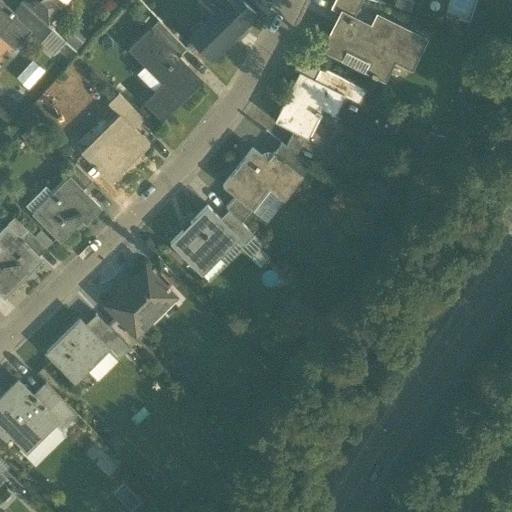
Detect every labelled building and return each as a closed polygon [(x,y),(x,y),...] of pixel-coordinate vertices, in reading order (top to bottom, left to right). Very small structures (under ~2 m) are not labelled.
[(1,0),(0,0),(0,31),(2,30),(17,44),(29,30),(30,29),(15,15),(16,13),(14,11),(1,0)] [(23,0),(22,2),(44,22),(63,1),(61,0),(23,0)] [(224,0),(223,2),(190,34),(210,55),(254,11),(243,0),(224,0)] [(341,11),(353,17),(361,0),(334,0),(331,7),(341,12),(341,11)] [(413,0),(394,0),(392,5),(410,11),(413,0)] [(52,29),(44,22),(22,2),(14,11),(16,13),(15,15),(30,29),(29,30),(41,41),(52,29)] [(375,74),(383,78),(393,58),(410,67),(425,39),(377,15),(371,26),(353,17),(341,11),(341,12),(349,17),(343,27),(335,23),(323,48),(341,57),(345,49),(369,61),(365,69),(371,72),(370,74),(374,76),(375,74)] [(349,17),(341,12),(335,23),(343,27),(349,17)] [(150,28),(177,56),(185,47),(158,19),(150,28)] [(145,101),(161,117),(200,79),(177,56),(150,28),(129,48),(145,63),(164,83),(155,91),(145,101)] [(345,49),(341,57),(340,60),(363,72),(365,69),(369,61),(345,49)] [(314,78),(320,64),(300,54),(293,68),(299,70),(314,78)] [(136,72),(155,91),(164,83),(145,63),(136,72)] [(344,95),(358,102),(360,99),(366,87),(320,64),(314,78),(345,94),(344,95)] [(305,136),(308,137),(322,108),(334,115),(344,95),(345,94),(314,78),(299,70),(274,120),(293,130),(305,136)] [(119,113),(134,128),(143,118),(118,92),(107,103),(118,114),(119,113)] [(399,119),(360,99),(358,102),(344,95),(334,115),(388,142),(399,119)] [(80,151),(111,181),(149,144),(134,128),(119,113),(118,114),(107,125),(111,130),(86,155),(81,150),(80,151)] [(446,137),(416,127),(412,140),(442,149),(446,137)] [(295,153),(305,136),(293,130),(285,145),(295,153)] [(300,173),(308,163),(295,153),(285,145),(282,142),(274,152),(300,173)] [(235,195),(251,208),(268,187),(283,199),(303,175),(300,173),(274,152),(268,160),(252,148),(222,185),(235,195)] [(69,177),(82,189),(92,179),(75,162),(64,173),(68,177),(69,177)] [(331,182),(320,173),(309,187),(320,196),(331,182)] [(34,212),(60,239),(81,218),(85,221),(99,207),(82,189),(69,177),(68,177),(54,192),(34,212)] [(34,212),(54,192),(45,184),(25,204),(34,212)] [(267,220),(283,199),(268,187),(251,208),(267,220)] [(226,206),(228,208),(241,221),(251,208),(235,195),(226,206)] [(169,242),(197,269),(234,232),(235,232),(220,217),(207,204),(169,242)] [(254,234),(241,221),(228,208),(220,217),(235,232),(234,232),(238,237),(244,243),(254,234)] [(19,237),(28,229),(14,215),(5,223),(7,225),(19,237)] [(0,292),(1,293),(4,296),(41,259),(37,256),(19,237),(7,225),(0,231),(0,244),(2,247),(4,248),(0,251),(0,292)] [(33,235),(46,247),(53,240),(40,228),(33,235)] [(19,237),(37,256),(46,247),(33,235),(28,229),(19,237)] [(234,232),(197,269),(201,273),(238,237),(234,232)] [(263,244),(254,234),(244,243),(238,237),(201,273),(208,281),(242,248),(250,256),(263,244)] [(117,315),(133,331),(134,330),(171,293),(145,266),(107,304),(117,315)] [(314,309),(298,301),(290,318),(306,326),(314,309)] [(96,313),(84,324),(96,336),(107,325),(96,313)] [(117,315),(107,325),(129,347),(140,336),(134,330),(133,331),(117,315)] [(46,352),(75,381),(87,369),(88,367),(85,364),(104,346),(105,345),(96,336),(84,324),(79,319),(46,352)] [(117,359),(129,347),(107,325),(96,336),(105,345),(104,346),(117,359)] [(96,379),(117,359),(104,346),(85,364),(88,367),(87,369),(96,379)] [(10,433),(22,445),(31,435),(35,440),(55,421),(32,396),(33,396),(17,380),(0,397),(0,431),(6,437),(10,433)] [(55,421),(61,427),(62,425),(76,412),(46,382),(33,396),(32,396),(55,421)] [(68,431),(62,425),(61,427),(55,421),(35,440),(31,435),(22,445),(18,449),(34,465),(68,431)] [(112,429),(104,437),(115,448),(123,439),(112,429)] [(0,471),(8,463),(0,454),(0,471)]
